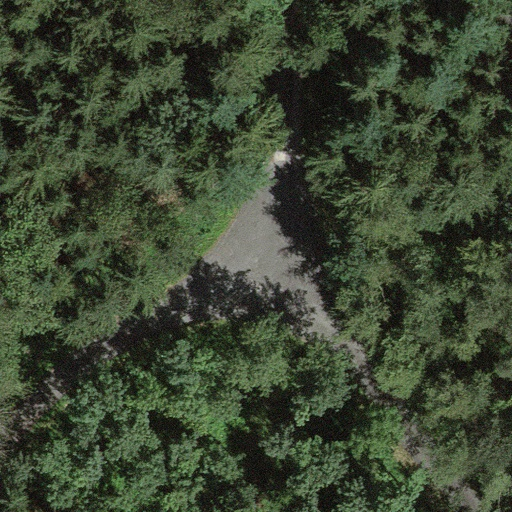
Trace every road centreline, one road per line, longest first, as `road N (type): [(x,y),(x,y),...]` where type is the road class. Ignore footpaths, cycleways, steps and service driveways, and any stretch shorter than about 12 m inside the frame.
road 1 (track): [(0,446),(32,406),(107,346),(268,273)]
road 2 (track): [(268,273),(393,417),(459,511)]
road 3 (track): [(268,273),(295,0)]
